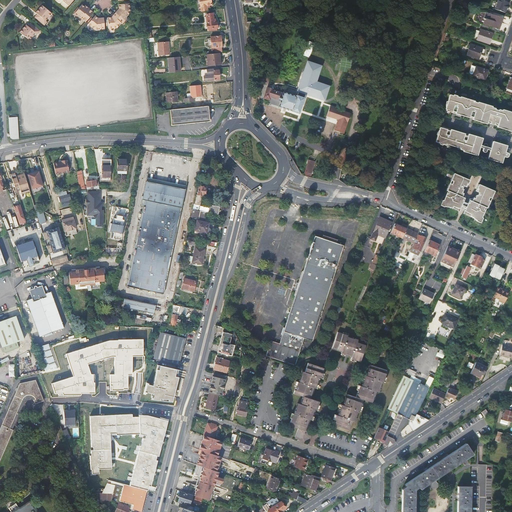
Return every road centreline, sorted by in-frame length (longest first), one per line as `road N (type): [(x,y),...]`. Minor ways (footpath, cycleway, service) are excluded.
road 1 (secondary): [(239,172),(155,511)]
road 2 (secondary): [(188,411),(256,186)]
road 3 (residential): [(450,0),(383,199)]
road 4 (tertiary): [(198,143),(95,139),(5,151)]
road 5 (residential): [(188,411),(366,469)]
road 6 (tertiary): [(511,370),(366,469)]
road 7 (unclassified): [(383,199),(511,258)]
road 8 (secondary): [(252,126),(234,0)]
road 9 (secondary): [(229,0),(239,74),(231,125)]
